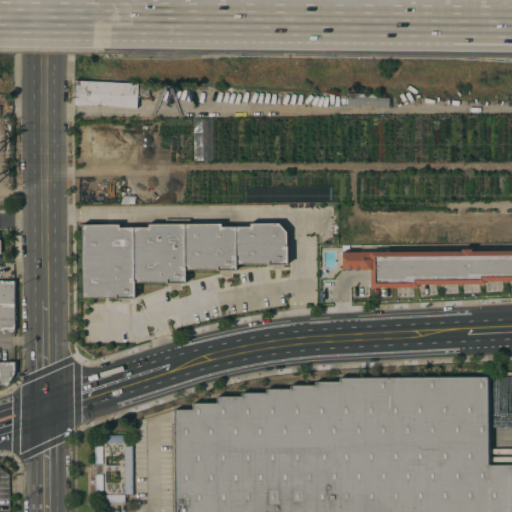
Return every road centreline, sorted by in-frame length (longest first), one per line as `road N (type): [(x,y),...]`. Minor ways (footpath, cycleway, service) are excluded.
road 1 (motorway): [(99,18),(485,26)]
road 2 (secondary): [(158,372),(281,343),(464,332)]
road 3 (primary): [(45,300),(43,0)]
